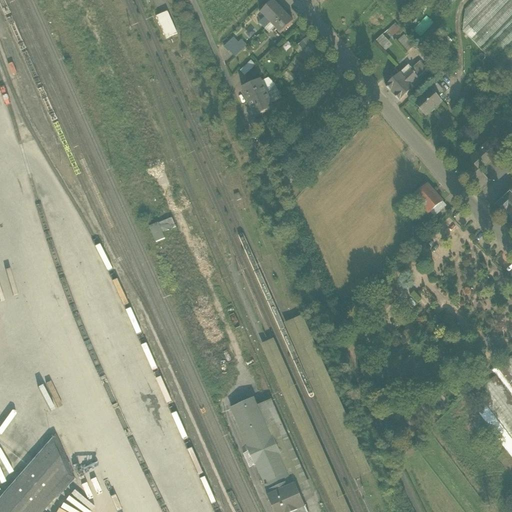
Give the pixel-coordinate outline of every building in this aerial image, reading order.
[(456,0),(434,0),(446,11),(456,0)] [(511,0),(473,0),(465,9),(462,32),(482,51),(511,19),(511,21),(483,52),(511,80),(511,0)] [(266,20),(270,24),(283,12),(273,2),(260,14),(266,20)] [(292,22),(283,12),(270,24),(280,34),(292,22)] [(156,17),(166,40),(177,35),(168,13),(156,17)] [(260,25),(265,30),(270,24),(266,20),(260,25)] [(385,50),(391,45),(383,35),(377,40),(385,50)] [(398,43),(407,53),(413,47),(404,37),(398,43)] [(229,53),(230,52),(238,44),(233,39),(224,48),(229,53)] [(299,46),(304,52),(312,45),(307,39),(299,46)] [(241,41),(238,44),(230,52),(235,57),(247,46),(241,41)] [(318,51),(312,45),(304,52),(310,58),(318,51)] [(294,50),(300,56),(304,52),(299,46),(294,50)] [(310,58),(304,52),(300,56),(305,62),(310,58)] [(412,71),(415,74),(423,67),(420,64),(412,71)] [(427,72),(423,67),(415,74),(419,79),(427,72)] [(237,75),(242,80),(249,73),(245,68),(237,75)] [(386,88),(393,95),(415,74),(412,71),(404,78),(400,74),(386,88)] [(419,79),(415,74),(393,95),(400,102),(414,90),(411,87),(419,79)] [(261,83),(267,95),(275,85),(269,79),(261,83)] [(242,90),(248,104),(267,95),(261,83),(261,82),(242,90)] [(282,100),(275,85),(267,95),(271,104),(282,100)] [(424,116),(426,118),(442,103),(437,97),(443,92),(437,85),(415,105),(421,111),(419,113),(423,117),(424,116)] [(271,104),(267,95),(248,104),(254,117),(273,109),(271,104)] [(488,145),(471,161),(480,171),(497,155),(488,145)] [(489,180),(480,171),(471,161),(460,172),(478,191),(489,180)] [(415,198),(429,214),(430,213),(442,202),(428,187),(415,198)] [(511,192),(498,206),(505,214),(507,212),(511,217),(511,192)] [(446,207),(442,202),(430,213),(434,217),(446,207)] [(172,218),(159,224),(163,233),(177,228),(172,218)] [(165,239),(163,233),(159,224),(158,223),(149,226),(157,243),(165,239)] [(284,324),(353,476),(370,469),(302,316),(284,324)] [(261,345),(334,511),(348,511),(273,340),(261,345)] [(511,357),(498,368),(511,386),(511,357)] [(476,392),(511,439),(511,398),(495,377),(476,392)] [(254,466),(256,465),(279,455),(280,454),(273,437),(271,438),(269,432),(259,411),(254,400),(231,410),(248,448),(247,449),(254,466)] [(280,454),(279,455),(293,487),(295,485),(300,496),(307,493),(312,491),(273,405),(259,411),(269,432),(271,438),(273,437),(280,454)] [(0,497),(0,511),(34,511),(66,476),(51,440),(50,440),(29,464),(0,497)] [(267,498),(293,487),(279,455),(256,465),(265,486),(263,487),(267,498)] [(307,511),(300,496),(298,492),(295,485),(293,487),(267,498),(273,511),(307,511)]
